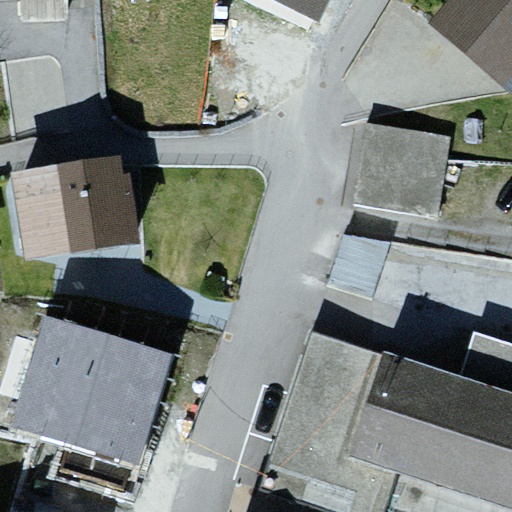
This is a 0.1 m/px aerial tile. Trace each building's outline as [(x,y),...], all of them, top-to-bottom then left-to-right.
[(24,0),(26,17),(64,15),(63,0),(24,0)] [(259,0),(311,24),(322,0),(259,0)] [(511,0),(450,0),(434,18),(511,87),(511,0)] [(455,136),(372,128),(366,200),(448,207),(455,136)] [(98,159),(17,177),(35,258),(116,240),(98,159)] [(391,243),(340,234),(324,287),(372,303),(391,243)] [(353,496),(348,511),(387,511),(398,479),(508,511),(511,511),(511,346),(478,336),(466,376),(315,330),(272,471),(353,496)]
